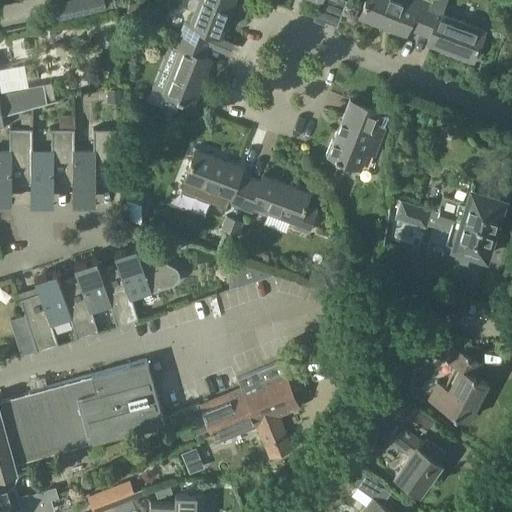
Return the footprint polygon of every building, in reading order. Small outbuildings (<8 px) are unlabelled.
[(57,18),(57,19),(106,8),(104,0),(61,0),(53,2),(57,18)] [(185,21),(180,34),(210,45),(214,34),(220,37),(234,0),(189,0),(189,1),(188,4),(189,6),(191,9),(195,11),(190,23),(185,21)] [(408,28),(420,32),(432,0),(417,0),(417,3),(408,0),(367,0),(361,17),(406,34),(408,28)] [(432,0),(420,32),(431,37),(429,43),(473,60),(485,30),(441,13),(445,0),(432,0)] [(206,57),(210,45),(180,34),(176,45),(181,48),(163,92),(193,104),(211,59),(206,57)] [(0,125),(5,124),(2,109),(56,99),(52,81),(29,85),(25,64),(0,68),(0,125)] [(108,89),(108,102),(121,102),(121,89),(108,89)] [(382,110),(351,97),(329,153),(360,166),(366,150),(375,154),(385,128),(376,125),(382,110)] [(157,129),(142,106),(126,116),(140,139),(157,129)] [(457,124),(460,115),(445,110),(442,119),(457,124)] [(32,113),(21,113),(21,124),(32,124),(32,113)] [(61,114),(61,127),(75,127),(75,115),(61,114)] [(32,149),(33,149),(33,127),(10,127),(10,148),(0,148),(0,195),(12,196),(12,182),(31,182),(32,182),(32,149)] [(74,149),(75,149),(75,127),(61,127),(52,127),(52,149),(33,149),(32,149),(32,182),(31,182),(31,196),(54,196),(54,183),(73,183),(74,183),(74,149)] [(94,149),(75,149),(74,149),(74,183),(73,183),(73,196),(96,197),(96,183),(117,183),(117,128),(94,128),(94,149)] [(185,178),(181,190),(225,207),(228,200),(240,205),(250,177),(239,172),(242,166),(228,161),(223,159),(196,149),(185,178)] [(250,177),(240,205),(252,209),(254,205),(296,220),(294,227),(309,233),(318,209),(305,204),(310,192),(264,174),(261,181),(250,177)] [(444,196),(440,210),(495,227),(496,222),(502,224),(509,201),(505,200),(505,199),(472,189),(467,203),(444,196)] [(468,264),(471,251),(486,256),(495,227),(440,210),(400,198),(394,217),(426,227),(427,223),(449,230),(441,256),(468,264)] [(222,227),(230,230),(235,218),(227,215),(222,227)] [(243,221),(235,218),(230,230),(238,233),(243,221)] [(176,266),(174,265),(146,251),(147,254),(141,256),(137,246),(116,253),(120,266),(101,271),(101,272),(111,304),(110,304),(117,325),(139,318),(132,297),(173,284),(174,284),(176,283),(177,282),(178,280),(179,279),(180,277),(180,275),(180,273),(180,272),(179,270),(178,269),(177,267),(176,266)] [(101,272),(101,271),(97,258),(76,265),(80,278),(61,284),(71,317),(70,317),(77,337),(99,330),(92,310),(110,304),(111,304),(101,272)] [(273,273),(273,272),(236,260),(237,284),(237,285),(273,273)] [(61,284),(57,271),(36,278),(40,291),(20,297),(37,350),(59,343),(52,323),(70,317),(71,317),(61,284)] [(36,348),(32,336),(17,341),(21,353),(36,348)] [(478,357),(451,343),(444,357),(456,364),(445,385),(437,381),(428,398),(468,419),(488,379),(471,370),(478,357)] [(199,406),(208,429),(214,442),(256,425),(270,458),(293,449),(279,416),(297,408),(284,375),(295,370),(290,357),(238,378),(242,389),(199,406)] [(164,421),(162,413),(147,358),(108,369),(108,368),(0,397),(0,473),(16,470),(13,459),(89,437),(90,441),(164,421)] [(430,420),(392,392),(379,411),(396,423),(399,418),(404,422),(406,418),(422,430),(430,420)] [(197,433),(208,429),(199,406),(198,403),(187,408),(197,433)] [(425,442),(400,424),(389,439),(410,453),(395,475),(419,492),(441,462),(440,461),(446,453),(432,443),(426,451),(422,447),(425,442)] [(180,434),(183,443),(197,437),(193,429),(180,434)] [(394,511),(382,503),(390,491),(366,474),(358,486),(373,497),(362,511),(394,511)] [(88,497),(94,511),(95,511),(135,497),(129,481),(88,497)] [(22,507),(31,504),(52,498),(56,497),(53,488),(29,495),(28,492),(18,495),(15,484),(6,487),(6,488),(0,489),(0,511),(21,507),(22,507)] [(155,490),(157,496),(172,491),(170,484),(155,490)] [(254,490),(246,493),(249,500),(257,496),(254,490)] [(150,501),(149,511),(204,511),(205,493),(175,492),(175,502),(150,501)] [(292,511),(269,495),(258,509),(262,511),(292,511)]
